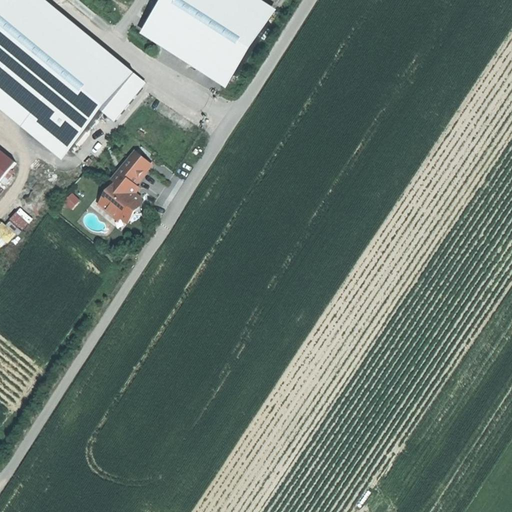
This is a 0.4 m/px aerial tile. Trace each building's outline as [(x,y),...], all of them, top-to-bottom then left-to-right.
[(0,0),(0,59),(47,98),(31,117),(72,151),(104,112),(128,84),(102,63),(25,0),(0,0)] [(229,89),(279,10),(263,0),(165,0),(143,34),(229,89)] [(110,53),(102,63),(128,84),(132,78),(132,71),(110,53)] [(0,91),(31,117),(47,98),(0,59),(0,91)] [(147,84),(135,74),(132,78),(128,84),(104,112),(116,121),(147,84)] [(0,183),(18,161),(0,146),(0,183)] [(113,186),(108,193),(111,195),(101,206),(119,221),(122,217),(129,209),(135,215),(140,214),(139,202),(132,196),(131,195),(131,190),(149,168),(136,156),(112,185),(113,186)] [(0,222),(0,250),(33,217),(22,207),(7,223),(3,220),(0,222)] [(129,223),(135,215),(129,209),(122,217),(129,223)]
